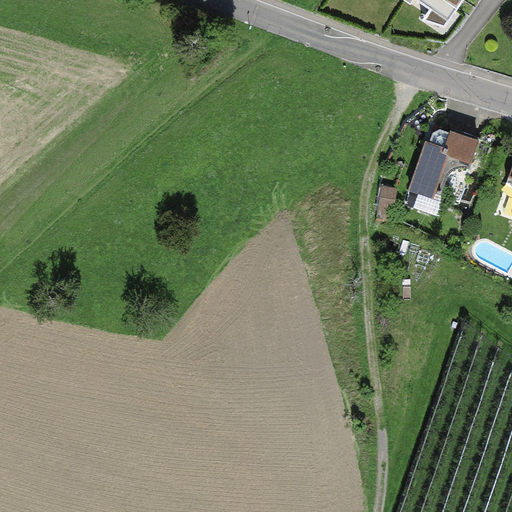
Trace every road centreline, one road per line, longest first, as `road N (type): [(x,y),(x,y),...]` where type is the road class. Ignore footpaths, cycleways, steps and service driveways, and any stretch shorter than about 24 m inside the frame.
road 1 (track): [(379,511),(364,212),(411,71)]
road 2 (track): [(279,22),(0,265)]
road 3 (residential): [(216,0),(511,102)]
